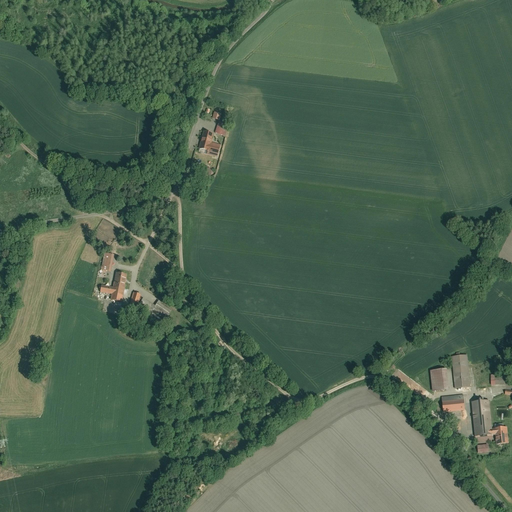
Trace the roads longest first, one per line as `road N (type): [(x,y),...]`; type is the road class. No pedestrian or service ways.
road 1 (track): [(184,293),(166,458),(144,511)]
road 2 (track): [(354,380),(427,341),(498,266)]
road 3 (track): [(94,214),(78,208),(61,179),(0,120)]
